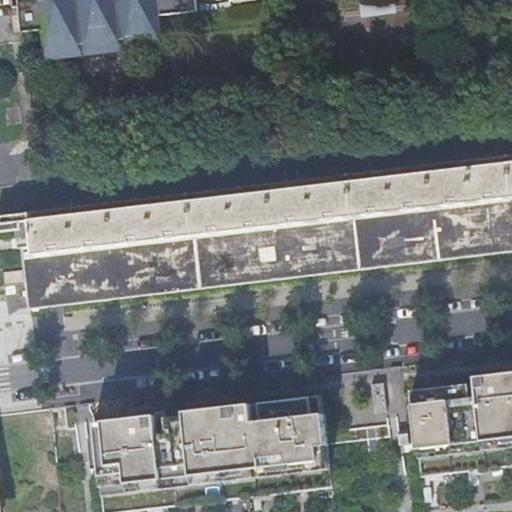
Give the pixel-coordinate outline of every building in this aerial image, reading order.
[(11,0),(13,9),(18,8),(21,34),(196,12),(195,0),(11,0)] [(365,17),(397,11),(395,0),(384,0),(363,4),(365,17)] [(511,155),(272,185),(260,186),(249,188),(215,192),(0,217),(0,233),(21,230),(21,224),(29,222),(32,246),(20,248),(24,274),(28,311),(85,304),(198,290),(237,286),(294,279),(300,278),(316,276),(326,275),(338,273),(511,252),(511,155)] [(430,373),(403,376),(407,447),(420,472),(428,508),(511,498),(511,355),(506,356),(468,359),(466,369),(430,373)] [(326,383),(98,414),(105,511),(338,511),(336,490),(326,383)]
